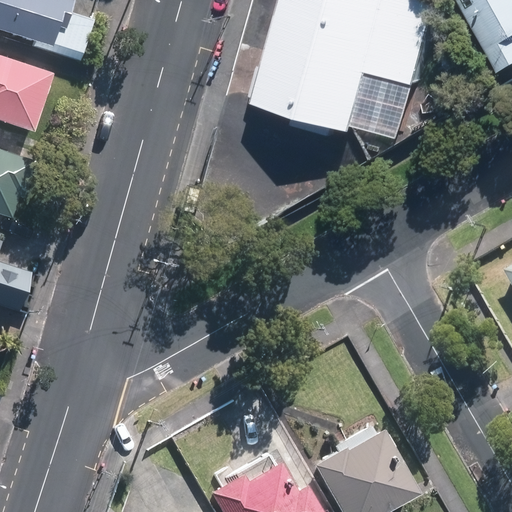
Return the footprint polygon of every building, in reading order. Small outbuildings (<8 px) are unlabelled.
[(0,0),(0,31),(35,43),(35,46),(80,60),(92,23),(69,16),(74,2),(66,0),(0,0)] [(418,85),(440,0),(286,0),(258,105),(355,131),(371,73),(418,85)] [(511,0),(462,0),(502,70),(511,64),(511,0)] [(0,121),(31,132),(50,73),(0,56),(0,121)] [(0,214),(7,216),(14,194),(20,195),(32,160),(26,158),(0,149),(0,214)] [(190,215),(196,191),(186,189),(179,213),(190,215)] [(40,273),(0,260),(0,258),(8,234),(0,231),(0,303),(27,312),(40,273)] [(333,511),(382,511),(413,494),(375,429),(368,433),(364,426),(327,447),(330,452),(306,466),(333,511)] [(203,494),(213,511),(313,511),(298,486),(288,492),(272,464),(240,483),(235,475),(203,494)]
